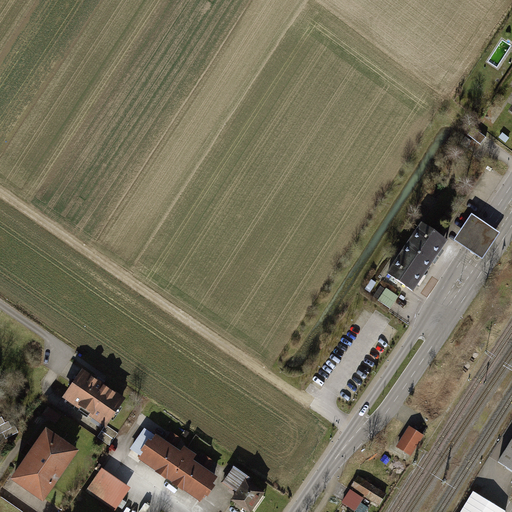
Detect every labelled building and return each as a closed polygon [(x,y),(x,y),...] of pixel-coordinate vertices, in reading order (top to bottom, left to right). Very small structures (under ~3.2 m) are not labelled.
[(468,136),(482,145),(487,137),(473,128),(468,136)] [(485,253),(502,227),(490,219),(479,212),(462,239),(473,245),(485,253)] [(421,230),(390,274),(414,291),(445,246),(421,230)] [(376,297),(392,309),(402,296),(385,284),(376,297)] [(85,372),(67,397),(111,429),(130,403),(85,372)] [(0,411),(0,429),(12,438),(24,431),(21,426),(0,411)] [(131,449),(144,458),(161,433),(148,425),(131,449)] [(411,428),(400,445),(414,454),(425,437),(411,428)] [(47,430),(12,480),(39,499),(74,449),(47,430)] [(219,482),(223,476),(211,468),(216,460),(205,453),(200,460),(196,458),(199,453),(185,444),(182,448),(179,446),(183,439),(171,430),(166,437),(161,433),(144,458),(170,476),(167,480),(181,490),(184,485),(206,501),(211,494),(216,497),(224,486),(219,482)] [(511,440),(498,462),(511,470),(511,440)] [(91,490),(119,511),(135,490),(107,468),(91,490)] [(240,492),(235,500),(251,510),(265,488),(234,469),(225,483),(240,492)] [(352,489),(370,501),(381,508),(390,496),(361,476),(352,489)] [(344,500),(360,511),(362,511),(370,501),(352,489),(344,500)] [(505,511),(507,509),(474,490),(461,511),(505,511)]
